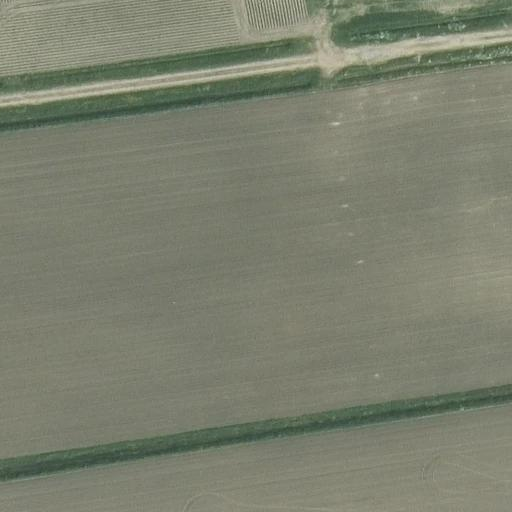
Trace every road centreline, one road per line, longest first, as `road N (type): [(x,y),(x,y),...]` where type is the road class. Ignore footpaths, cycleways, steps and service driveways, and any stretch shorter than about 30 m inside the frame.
road 1 (track): [(0,102),(319,60)]
road 2 (unclassified): [(319,60),(511,34)]
